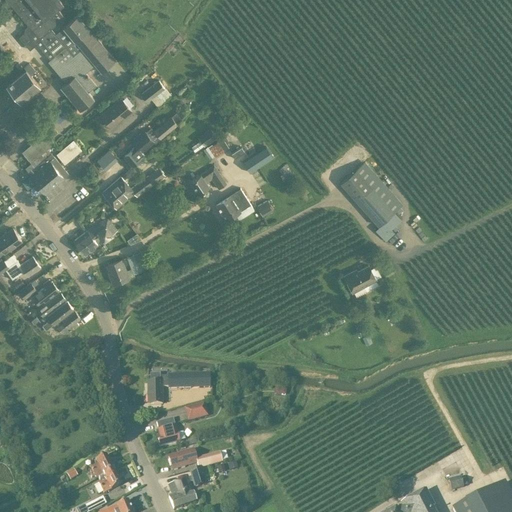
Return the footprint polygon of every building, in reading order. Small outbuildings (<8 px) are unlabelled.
[(6,0),(29,28),(34,33),(38,30),(36,28),(43,23),(49,30),(51,28),(64,17),(56,8),(63,3),(59,0),(6,0)] [(19,37),(29,50),(37,43),(50,59),(47,61),(59,75),(62,73),(68,81),(60,87),(79,110),(93,98),(88,91),(96,84),(85,72),(94,65),(100,72),(115,60),(77,15),(64,26),(64,27),(55,34),(51,28),(49,30),(43,23),(36,28),(38,30),(34,33),(29,28),(19,37)] [(20,102),(39,87),(26,70),(6,86),(20,102)] [(147,102),(165,88),(158,80),(141,93),(147,102)] [(121,99),(102,115),(111,126),(131,110),(121,99)] [(177,124),(171,116),(153,130),(160,138),(177,124)] [(124,155),(132,164),(141,157),(144,154),(145,153),(144,151),(154,142),(144,129),(131,140),(136,145),(124,155)] [(211,133),(203,138),(207,144),(215,139),(211,133)] [(215,157),(229,147),(222,138),(209,147),(215,157)] [(73,140),(56,154),(64,164),(81,150),(73,140)] [(31,162),(39,155),(30,145),(22,152),(31,162)] [(234,158),(244,152),(241,147),(231,154),(234,158)] [(243,162),(249,172),(256,167),(272,157),(266,147),(249,158),(243,162)] [(37,165),(39,168),(30,176),(45,193),(68,174),(51,153),(37,165)] [(213,165),(192,180),(189,181),(198,194),(203,190),(209,187),(205,182),(211,178),(218,188),(226,183),(213,165)] [(355,167),(339,182),(378,225),(384,221),(395,211),(355,167)] [(116,207),(133,192),(137,196),(154,183),(149,175),(130,188),(128,186),(110,201),(116,207)] [(128,186),(120,177),(103,192),(110,201),(128,186)] [(218,212),(221,216),(223,215),(225,219),(235,213),(239,220),(255,211),(250,204),(241,188),(219,201),(215,203),(220,210),(218,212)] [(273,210),(267,200),(256,206),(262,216),(273,210)] [(98,243),(94,239),(99,236),(102,241),(117,230),(107,216),(87,230),(74,240),(84,254),(97,244),(98,243)] [(0,247),(3,252),(21,240),(12,228),(0,236),(0,247)] [(127,270),(122,258),(105,265),(108,271),(107,272),(112,285),(135,277),(134,274),(145,269),(139,252),(127,257),(131,268),(127,270)] [(0,272),(5,269),(12,279),(24,270),(28,276),(40,267),(33,256),(21,264),(18,259),(9,265),(5,260),(0,263),(0,272)] [(352,291),(363,285),(366,291),(378,285),(375,279),(368,264),(353,272),(352,271),(344,275),(352,291)] [(50,281),(49,279),(42,284),(43,286),(37,291),(34,287),(30,281),(19,290),(27,300),(33,296),(37,301),(38,303),(43,299),(44,301),(59,290),(52,280),(50,281)] [(66,300),(65,299),(59,291),(46,300),(37,307),(44,317),(66,300)] [(41,334),(53,324),(53,323),(73,308),(67,300),(47,315),(50,319),(42,325),(40,323),(36,327),(41,334)] [(61,319),(64,321),(57,327),(61,332),(68,327),(80,318),(74,309),(61,319)] [(35,316),(30,319),(34,324),(39,320),(35,316)] [(372,342),(368,335),(363,337),(366,345),(372,342)] [(210,388),(210,374),(168,375),(168,377),(158,377),(158,383),(147,383),(148,405),(162,404),(162,387),(168,387),(168,389),(210,388)] [(203,412),(201,404),(194,406),(196,414),(203,412)] [(155,432),(157,440),(158,440),(159,447),(179,442),(177,434),(173,419),(157,424),(159,431),(155,432)] [(196,464),(197,470),(202,469),(210,466),(222,463),(219,453),(208,457),(195,460),(193,452),(192,452),(169,458),(171,467),(172,470),(192,465),(196,464)] [(96,480),(104,476),(113,471),(106,456),(96,461),(98,464),(90,468),(96,480)] [(219,474),(225,472),(223,466),(217,468),(219,474)] [(192,482),(195,488),(207,484),(202,469),(197,470),(192,472),(190,472),(192,479),(169,486),(172,496),(169,497),(173,511),(192,505),(196,503),(189,483),(192,483),(192,482)] [(74,471),(66,476),(70,482),(77,477),(74,471)] [(121,485),(113,471),(104,476),(106,481),(99,485),(103,494),(121,485)] [(448,481),(450,491),(463,488),(461,477),(448,481)] [(511,511),(511,498),(504,483),(452,510),(452,511),(511,511)] [(434,511),(433,509),(435,508),(426,491),(400,504),(400,507),(396,509),(397,510),(392,511),(434,511)] [(102,498),(83,508),(84,511),(92,511),(106,504),(102,498)] [(132,511),(127,501),(101,511),(132,511)]
